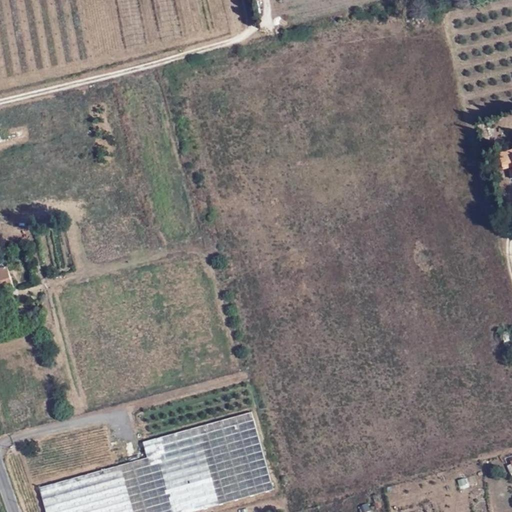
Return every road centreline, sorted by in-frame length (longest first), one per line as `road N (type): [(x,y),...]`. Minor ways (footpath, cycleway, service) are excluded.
road 1 (track): [(0,102),(224,44),(244,35),(241,0)]
road 2 (track): [(0,444),(113,413),(135,442)]
